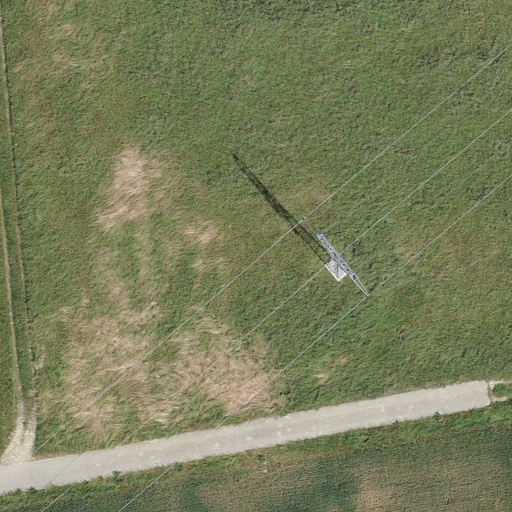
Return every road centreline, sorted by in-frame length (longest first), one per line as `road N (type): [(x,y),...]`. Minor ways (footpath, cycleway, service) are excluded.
road 1 (track): [(0,482),(476,390)]
road 2 (track): [(24,477),(24,371),(0,118)]
